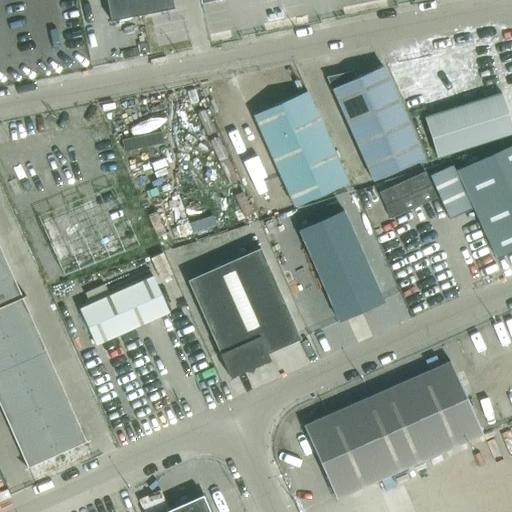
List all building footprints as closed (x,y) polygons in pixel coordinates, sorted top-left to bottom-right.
[(142,14),(138,0),(110,0),(106,1),(110,21),(142,14)] [(171,0),(138,0),(142,14),(173,8),(171,0)] [(382,65),(355,77),(352,71),(326,76),(338,103),(373,180),(423,158),(382,65)] [(306,91),(253,115),(294,206),(347,183),(306,91)] [(424,117),(436,157),(511,132),(511,126),(501,93),(424,117)] [(511,142),(455,168),(471,204),(494,256),(511,248),(511,142)] [(451,159),(429,169),(448,214),(471,204),(455,168),(451,159)] [(437,197),(425,171),(378,192),(390,218),(437,197)] [(111,185),(74,201),(100,260),(137,243),(111,185)] [(100,260),(74,201),(37,218),(63,276),(100,260)] [(343,212),(298,232),(339,323),(385,302),(385,301),(383,302),(343,212)] [(246,370),(251,372),(253,367),(270,359),(267,353),(300,338),(260,247),(187,279),(219,353),(230,377),(246,370)] [(162,253),(150,258),(160,280),(172,274),(162,253)] [(0,285),(14,279),(6,261),(0,263),(0,285)] [(152,275),(79,308),(95,344),(169,312),(152,275)] [(14,279),(0,285),(0,306),(25,295),(22,297),(14,279)] [(85,293),(90,303),(109,295),(104,284),(85,293)] [(0,327),(0,328),(30,315),(22,297),(25,296),(25,295),(0,306),(0,327)] [(8,346),(38,333),(30,315),(0,328),(8,346)] [(0,349),(8,346),(0,328),(0,349)] [(8,346),(16,364),(46,351),(38,333),(8,346)] [(0,371),(16,364),(8,346),(0,349),(0,371)] [(46,351),(16,364),(24,382),(54,369),(46,351)] [(335,498),(482,433),(449,360),(303,425),(335,498)] [(0,393),(24,382),(16,364),(0,371),(0,393)] [(24,382),(32,400),(62,387),(54,369),(24,382)] [(32,400),(24,382),(0,393),(0,406),(3,413),(32,400)] [(40,418),(70,405),(62,387),(32,400),(40,418)] [(40,418),(32,400),(3,413),(11,431),(40,418)] [(48,436),(78,423),(70,405),(40,418),(48,436)] [(48,436),(40,418),(11,431),(19,449),(48,436)] [(78,423),(48,436),(56,454),(86,441),(85,441),(78,423)] [(19,449),(27,467),(26,467),(27,468),(56,454),(48,436),(19,449)] [(162,511),(209,511),(202,495),(162,511)]
